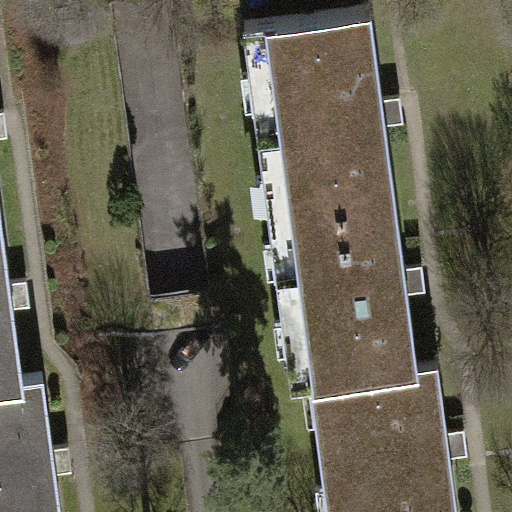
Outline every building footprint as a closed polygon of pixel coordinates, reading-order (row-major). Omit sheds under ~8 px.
[(270,202),(398,186),(375,10),(250,25),(270,202)] [(0,208),(13,207),(0,106),(0,208)] [(421,376),(398,186),(270,202),(293,390),(325,388),(421,376)] [(0,386),(36,382),(13,207),(0,208),(0,386)] [(460,511),(444,374),(421,376),(325,388),(339,511),(460,511)] [(72,511),(55,380),(36,382),(0,386),(0,511),(72,511)]
